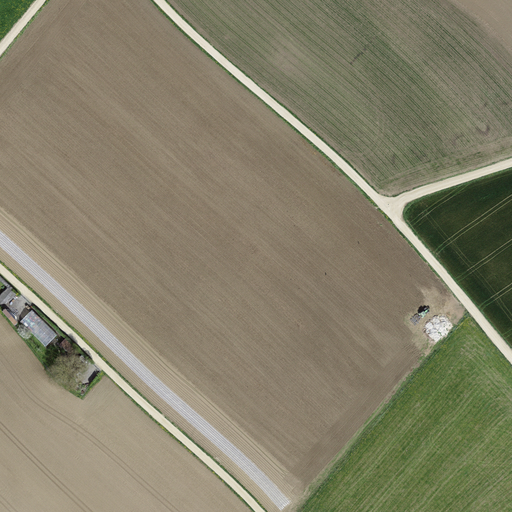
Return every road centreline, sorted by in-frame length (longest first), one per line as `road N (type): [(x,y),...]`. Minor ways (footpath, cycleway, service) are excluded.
road 1 (track): [(259,511),(0,271)]
road 2 (track): [(155,0),(389,210)]
road 3 (track): [(389,210),(511,357)]
road 4 (track): [(511,164),(389,210)]
